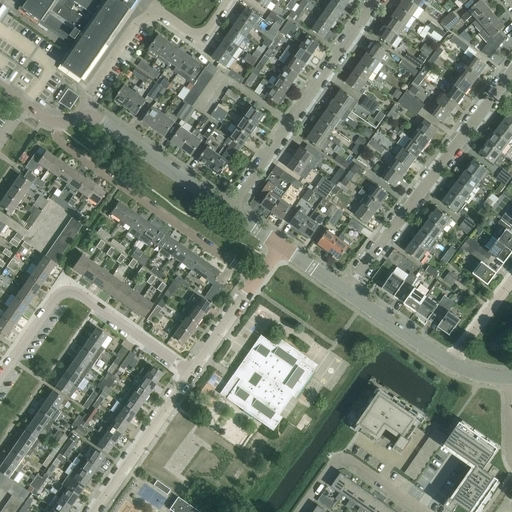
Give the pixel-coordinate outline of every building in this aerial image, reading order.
[(27,0),(28,1),(23,8),(68,40),(70,38),(74,41),(73,43),(75,44),(61,64),(63,66),(82,79),(111,37),(115,31),(120,24),(136,0),(27,0)] [(275,0),(254,0),(266,8),(270,3),(275,6),(278,2),(275,0)] [(292,11),(296,4),(291,0),(286,7),(292,11)] [(302,0),(299,6),(304,9),(308,3),(304,0),(302,0)] [(344,8),(332,0),(325,10),(337,18),(344,8)] [(350,0),(332,0),(344,8),(350,0)] [(419,6),(409,0),(403,0),(399,7),(412,16),(419,6)] [(480,0),(468,10),(464,14),(468,19),(473,15),(477,20),(489,9),(480,0)] [(304,9),(299,6),(294,12),(292,11),(288,16),(299,24),(301,22),(297,20),(300,16),(300,15),(304,9)] [(399,7),(392,17),(405,26),(408,28),(411,23),(408,22),(412,16),(399,7)] [(260,18),(246,8),(246,9),(239,19),(253,28),(267,38),(272,41),(277,35),(278,31),(281,26),(268,16),(264,22),(272,27),(269,31),(267,32),(256,24),(260,18)] [(496,18),(489,9),(477,20),(484,28),(496,18)] [(337,18),(325,10),(319,20),(331,28),(337,18)] [(268,16),(281,26),(285,20),(272,11),(268,16)] [(445,26),(456,16),(452,11),(441,21),(445,26)] [(456,16),(445,26),(449,31),(460,21),(456,16)] [(392,17),(385,27),(398,36),(405,26),(392,17)] [(496,18),(484,28),(492,37),(481,51),(491,58),(505,39),(499,32),(505,27),(496,18)] [(239,19),(233,28),(251,41),(253,37),(249,34),(253,28),(239,19)] [(331,28),(319,20),(312,30),(324,38),(331,28)] [(290,29),(294,32),(297,27),(288,21),(280,32),(285,36),(290,29)] [(416,32),(423,38),(430,29),(423,23),(416,32)] [(385,27),(378,37),(396,49),(402,40),(398,37),(398,36),(385,27)] [(443,37),(446,33),(438,27),(435,31),(443,37)] [(251,41),(233,28),(226,38),(239,48),(239,47),(246,52),(252,42),(251,41)] [(479,75),(487,65),(474,56),(476,53),(452,34),(448,36),(447,37),(450,40),(450,41),(465,52),(464,54),(471,59),(466,66),(479,75)] [(159,35),(150,49),(160,56),(169,42),(159,36),(160,35),(159,35)] [(282,38),(277,35),(272,41),(277,45),(282,38)] [(434,46),(437,42),(427,35),(424,39),(434,46)] [(307,36),(300,46),(312,54),(319,44),(307,36)] [(239,48),(226,38),(219,48),(232,58),(239,48)] [(272,41),(267,38),(262,44),(268,48),(272,41)] [(272,41),(268,48),(273,51),(277,45),(272,41)] [(179,49),(169,42),(160,56),(170,62),(179,49)] [(373,43),(366,53),(380,63),(387,53),(373,43)] [(312,54),(300,46),(296,51),(288,45),(285,50),(290,54),(305,64),(312,54)] [(433,55),(438,58),(444,63),(446,61),(439,56),(443,51),(439,47),(433,55)] [(232,58),(219,48),(212,57),(212,58),(226,67),(232,58)] [(189,56),(179,49),(170,62),(180,69),(189,56)] [(252,57),(257,60),(262,53),(257,50),(252,57)] [(419,51),(415,57),(423,63),(428,57),(419,51)] [(260,62),(265,66),(272,56),(267,52),(260,62)] [(366,53),(360,63),(373,72),(380,63),(366,53)] [(420,69),(423,63),(407,53),(404,58),(420,69)] [(305,64),(290,54),(283,64),(298,74),(305,64)] [(438,58),(433,55),(427,62),(432,66),(438,58)] [(189,56),(180,69),(177,73),(194,85),(184,99),(184,100),(187,95),(190,91),(194,86),(196,82),(199,78),(202,74),(205,69),(206,68),(206,67),(205,67),(189,56)] [(257,60),(252,57),(247,63),(253,67),(257,60)] [(414,76),(417,71),(402,60),(398,65),(414,76)] [(149,74),(153,69),(141,61),(137,66),(149,74)] [(265,66),(260,62),(255,69),(260,72),(265,66)] [(210,63),(206,68),(205,69),(214,75),(214,76),(219,69),(210,63)] [(373,72),(360,63),(353,73),(366,82),(373,72)] [(283,70),(279,76),(291,84),(298,74),(283,64),(280,69),(283,70)] [(466,66),(459,75),(472,85),(479,75),(466,66)] [(424,67),(419,74),(424,78),(429,70),(424,67)] [(7,78),(14,81),(18,70),(11,68),(7,78)] [(124,68),(121,74),(129,78),(132,72),(124,68)] [(149,77),(136,68),(132,73),(145,82),(149,77)] [(153,69),(149,74),(156,79),(160,73),(153,69)] [(205,69),(202,74),(211,80),(214,75),(205,69)] [(240,85),(244,79),(231,70),(227,75),(240,85)] [(246,82),(251,86),(258,76),(252,72),(246,82)] [(353,73),(346,83),(363,95),(365,91),(362,88),(366,82),(353,73)] [(202,74),(199,78),(208,84),(211,80),(202,74)] [(424,78),(419,74),(413,82),(418,86),(424,78)] [(457,79),(452,85),(465,94),(472,85),(459,75),(457,79)] [(291,84),(279,76),(272,86),(284,94),(291,84)] [(208,84),(199,78),(196,82),(205,88),(208,84)] [(164,79),(160,84),(161,85),(167,89),(171,83),(164,79)] [(265,87),(261,93),(259,96),(264,99),(266,96),(278,104),(280,105),(284,99),(282,98),(284,94),(272,86),(263,79),(260,84),(265,87)] [(160,84),(156,82),(147,96),(152,99),(161,85),(160,84)] [(196,82),(194,86),(202,92),(205,88),(196,82)] [(406,89),(417,96),(421,90),(410,83),(406,89)] [(125,107),(135,93),(124,85),(119,94),(114,100),(115,100),(114,102),(118,105),(120,104),(125,107)] [(167,89),(161,85),(152,99),(157,103),(167,89)] [(465,94),(452,85),(445,94),(457,104),(465,94)] [(202,92),(194,86),(190,91),(199,97),(202,92)] [(70,110),(79,96),(68,89),(59,102),(70,110)] [(236,101),(239,97),(228,89),(225,94),(236,101)] [(358,102),(341,90),(334,100),(351,112),(358,102)] [(199,97),(190,91),(187,95),(196,101),(199,97)] [(424,106),(409,95),(405,92),(402,97),(420,111),(424,106)] [(146,101),(135,93),(125,107),(130,111),(130,112),(134,116),(136,114),(136,115),(140,109),(141,109),(146,101)] [(457,104),(445,94),(437,104),(450,114),(457,104)] [(196,101),(187,95),(184,100),(193,106),(196,101)] [(367,95),(364,101),(376,109),(380,104),(367,95)] [(420,111),(402,97),(398,102),(416,116),(420,111)] [(334,100),(327,110),(341,119),(354,128),(358,124),(348,117),(351,112),(334,100)] [(376,109),(364,101),(360,106),(373,114),(376,109)] [(181,120),(191,106),(185,103),(176,116),(181,120)] [(265,115),(252,105),(248,103),(241,114),(244,116),(258,126),(265,115)] [(450,114),(437,104),(430,114),(443,123),(450,114)] [(196,110),(191,106),(181,120),(187,123),(196,110)] [(217,106),(214,111),(224,118),(227,113),(217,106)] [(153,129),(163,114),(152,107),(142,121),(153,129)] [(327,110),(320,119),(334,129),(341,119),(327,110)] [(396,118),(398,120),(400,116),(391,110),(386,116),(389,118),(390,116),(392,116),(395,118),(396,118)] [(224,118),(214,111),(210,115),(221,123),(224,118)] [(376,116),(382,120),(385,115),(379,111),(376,116)] [(511,111),(503,122),(511,128),(511,111)] [(163,114),(153,129),(165,137),(175,122),(163,114)] [(208,118),(204,115),(200,122),(204,125),(208,118)] [(244,116),(237,127),(250,136),(258,126),(244,116)] [(320,119),(313,130),(333,143),(337,146),(344,151),(347,147),(340,142),(330,134),(334,129),(320,119)] [(425,120),(418,129),(431,139),(438,130),(425,120)] [(218,125),(213,122),(203,136),(208,139),(218,125)] [(511,128),(503,122),(495,132),(511,145),(511,128)] [(181,149),(192,134),(181,127),(171,141),(181,149)] [(250,136),(237,127),(229,138),(242,147),(250,136)] [(369,139),(373,132),(367,127),(362,134),(369,139)] [(418,129),(411,139),(423,149),(431,139),(418,129)] [(333,143),(313,130),(306,139),(324,151),(331,142),(333,143)] [(411,139),(410,139),(404,134),(400,131),(397,135),(401,138),(397,144),(403,149),(416,158),(423,149),(411,139)] [(511,149),(511,145),(495,132),(487,143),(501,153),(506,157),(511,149)] [(192,134),(181,149),(192,156),(202,141),(192,134)] [(221,142),(224,138),(219,134),(216,139),(221,142)] [(222,157),(218,155),(209,168),(220,176),(229,163),(230,164),(242,147),(229,138),(229,137),(225,143),(230,146),(222,157)] [(367,140),(363,138),(362,139),(361,138),(357,143),(362,147),(367,140)] [(487,143),(479,153),(495,165),(499,160),(497,159),(501,153),(487,143)] [(209,168),(218,155),(208,147),(198,161),(209,168)] [(301,147),(294,157),(307,166),(312,169),(319,159),(301,147)] [(416,158),(403,149),(396,158),(409,168),(416,158)] [(47,170),(56,158),(45,151),(41,157),(35,153),(25,167),(32,171),(37,163),(47,170)] [(346,169),(350,163),(338,155),(334,160),(346,169)] [(368,169),(371,164),(360,155),(356,160),(368,169)] [(294,157),(287,167),(299,176),(307,166),(294,157)] [(56,158),(47,170),(57,177),(66,166),(56,158)] [(409,168),(396,158),(389,168),(401,178),(409,168)] [(474,160),(470,165),(468,164),(466,167),(467,170),(466,170),(482,183),(490,172),(474,160)] [(355,164),(350,171),(355,174),(355,173),(360,176),(364,171),(355,164)] [(75,172),(66,166),(57,177),(67,184),(75,172)] [(401,178),(389,168),(381,178),(394,187),(401,178)] [(511,175),(503,169),(499,174),(509,181),(511,177),(511,175)] [(36,185),(46,172),(42,170),(38,175),(39,176),(37,178),(28,171),(24,177),(36,185)] [(466,170),(458,181),(472,192),(476,186),(480,188),(483,184),(482,183),(466,170)] [(292,184),(295,179),(284,171),(283,173),(281,171),(278,175),(292,184)] [(350,171),(345,177),(350,181),(355,174),(350,171)] [(49,174),(46,172),(36,185),(41,188),(45,183),(43,182),(49,174)] [(75,172),(67,184),(65,187),(74,194),(77,191),(85,179),(75,172)] [(509,181),(499,174),(495,179),(501,184),(495,192),(498,195),(509,181)] [(35,194),(27,189),(31,184),(19,176),(12,186),(24,194),(31,199),(35,194)] [(331,191),(335,186),(323,177),(313,191),(314,192),(325,200),(331,191)] [(350,181),(345,177),(341,183),(345,187),(350,181)] [(95,186),(85,179),(77,191),(82,195),(79,199),(83,202),(86,198),(87,198),(95,186)] [(301,183),(295,179),(292,184),(298,188),(301,183)] [(272,212),(281,199),(285,193),(275,187),(275,186),(269,181),(259,195),(265,199),(261,204),(272,212)] [(472,192),(458,181),(450,192),(464,202),(466,200),(467,201),(471,196),(469,195),(472,192)] [(340,188),(335,185),(335,186),(331,191),(336,195),(340,188)] [(24,194),(12,186),(5,196),(17,204),(24,194)] [(95,186),(87,198),(97,205),(105,193),(95,186)] [(381,204),(389,195),(377,186),(370,196),(381,204)] [(54,202),(61,192),(57,189),(49,199),(54,202)] [(313,191),(309,189),(302,199),(307,202),(314,192),(313,191)] [(381,204),(370,196),(362,190),(359,193),(362,196),(362,197),(363,198),(360,203),(362,205),(374,214),(381,204)] [(61,192),(54,202),(63,209),(71,199),(67,196),(64,199),(59,195),(61,192)] [(450,192),(442,202),(458,214),(462,209),(460,207),(464,202),(450,192)] [(492,193),(485,202),(490,206),(492,207),(498,199),(492,193)] [(42,210),(48,202),(39,195),(34,204),(42,210)] [(17,204),(5,196),(0,203),(0,206),(10,214),(17,204)] [(71,199),(63,209),(73,216),(77,211),(72,207),(75,202),(71,199)] [(291,207),(281,199),(272,212),(283,219),(291,207)] [(120,220),(128,209),(118,202),(110,213),(120,220)] [(331,219),(338,209),(332,204),(325,215),(331,219)] [(24,208),(31,213),(37,217),(41,212),(32,205),(31,208),(26,205),(24,208)] [(374,214),(362,205),(355,215),(367,224),(374,214)] [(290,224),(289,226),(296,231),(297,229),(300,231),(309,218),(304,215),(307,211),(301,208),(290,224)] [(120,220),(120,221),(118,224),(122,227),(125,224),(130,227),(138,216),(128,209),(120,220)] [(338,209),(331,219),(328,222),(334,226),(343,212),(338,209)] [(437,209),(429,219),(443,230),(447,224),(449,226),(453,221),(437,209)] [(81,214),(77,211),(73,216),(78,219),(81,214)] [(37,217),(31,213),(25,222),(22,219),(18,224),(28,231),(37,217)] [(506,213),(502,218),(511,226),(511,213),(510,216),(506,213)] [(309,218),(300,231),(310,238),(324,219),(319,215),(314,222),(309,218)] [(138,216),(130,227),(136,231),(133,236),(137,239),(140,235),(148,223),(138,216)] [(78,231),(82,225),(71,218),(67,223),(78,231)] [(462,223),(472,230),(476,225),(466,218),(462,223)] [(506,229),(497,241),(511,251),(511,233),(510,231),(511,228),(511,226),(502,218),(498,223),(506,229)] [(360,233),(364,227),(352,219),(348,225),(360,233)] [(429,219),(421,230),(435,240),(438,237),(439,238),(443,233),(442,232),(443,230),(429,219)] [(67,223),(64,228),(75,235),(78,231),(67,223)] [(158,230),(148,223),(140,235),(150,242),(158,230)] [(472,230),(462,223),(458,228),(468,235),(472,230)] [(480,235),(483,230),(478,226),(475,231),(480,235)] [(64,228),(61,233),(72,240),(75,235),(64,228)] [(110,235),(100,228),(96,234),(106,241),(110,235)] [(158,230),(150,242),(160,249),(168,237),(158,230)] [(435,240),(421,230),(413,240),(427,251),(429,249),(430,250),(434,245),(433,244),(435,240)] [(329,252),(338,238),(327,231),(318,244),(329,252)] [(61,233),(58,237),(68,245),(72,240),(61,233)] [(341,234),(338,238),(329,252),(340,259),(349,246),(352,242),(341,234)] [(58,237),(54,242),(65,249),(68,245),(58,237)] [(168,237),(160,249),(158,252),(162,255),(165,252),(170,256),(178,244),(168,237)] [(483,248),(478,244),(469,237),(465,242),(488,260),(492,255),(504,264),(511,253),(511,251),(497,241),(492,237),(485,247),(485,246),(483,248)] [(12,239),(10,241),(7,239),(6,240),(16,248),(19,244),(12,239)] [(413,240),(405,251),(421,263),(425,258),(423,257),(427,251),(413,240)] [(104,244),(100,241),(95,247),(100,250),(104,244)] [(24,242),(21,246),(28,251),(31,247),(24,242)] [(54,242),(51,247),(62,254),(65,249),(54,242)] [(488,260),(465,242),(461,247),(481,262),(473,273),(488,285),(497,273),(485,264),(488,260)] [(118,244),(116,248),(123,252),(125,249),(118,244)] [(189,251),(178,244),(170,256),(181,263),(189,251)] [(451,246),(448,250),(453,254),(460,246),(458,244),(451,246)] [(62,254),(51,247),(48,251),(59,259),(62,254)] [(106,254),(110,257),(115,250),(111,247),(106,254)] [(5,249),(2,253),(9,258),(12,254),(5,249)] [(453,254),(448,250),(443,258),(448,262),(453,254)] [(59,259),(48,251),(44,257),(55,264),(59,259)] [(189,251),(181,263),(191,270),(199,258),(189,251)] [(116,261),(120,264),(125,257),(121,254),(116,261)] [(91,262),(81,255),(72,268),(82,275),(91,262)] [(44,256),(37,266),(48,274),(54,266),(55,264),(44,257),(44,256)] [(140,259),(139,258),(137,262),(143,266),(146,263),(145,262),(146,260),(141,257),(140,259)] [(209,266),(199,258),(191,270),(202,277),(209,266)] [(12,259),(9,263),(16,267),(19,264),(12,259)] [(132,261),(131,260),(128,266),(132,269),(137,262),(133,259),(132,261)] [(101,269),(91,262),(82,275),(92,283),(101,269)] [(16,267),(9,263),(6,267),(13,272),(16,267)] [(48,274),(37,266),(30,277),(41,285),(48,274)] [(219,273),(209,266),(202,277),(213,285),(204,297),(212,302),(223,287),(214,281),(219,273)] [(435,278),(439,273),(429,266),(426,271),(435,278)] [(136,275),(140,278),(145,271),(141,268),(136,275)] [(157,276),(159,272),(153,268),(150,271),(157,276)] [(101,269),(92,283),(102,290),(112,276),(101,269)] [(161,269),(159,272),(157,276),(163,280),(166,277),(164,275),(165,273),(165,271),(161,269)] [(393,273),(382,288),(394,297),(402,285),(407,288),(415,276),(410,272),(404,281),(393,273)] [(457,278),(449,272),(443,280),(451,286),(457,278)] [(146,282),(150,285),(155,278),(151,275),(146,282)] [(122,283),(112,276),(102,290),(112,297),(122,283)] [(181,284),(184,281),(177,276),(174,280),(181,284)] [(415,276),(407,288),(412,291),(404,304),(415,312),(426,296),(415,288),(421,280),(415,276)] [(41,285),(30,277),(23,287),(34,295),(41,285)] [(190,285),(184,281),(181,284),(187,289),(190,285)] [(132,290),(122,283),(112,297),(123,304),(132,290)] [(157,290),(161,292),(166,285),(161,283),(157,290)] [(34,295),(23,287),(15,297),(27,305),(34,295)] [(132,290),(123,304),(133,311),(142,297),(132,290)] [(173,293),(167,290),(164,295),(169,298),(173,293)] [(210,304),(200,297),(194,293),(187,303),(189,304),(204,314),(206,315),(209,310),(208,308),(210,304)] [(438,304),(426,296),(415,312),(428,320),(436,308),(441,312),(449,300),(444,296),(438,304)] [(15,297),(8,308),(19,316),(27,305),(15,297)] [(152,305),(142,297),(133,311),(143,318),(152,305)] [(449,300),(441,312),(446,315),(437,327),(450,335),(461,320),(449,312),(454,303),(449,300)] [(479,310),(482,306),(477,302),(473,306),(479,310)] [(204,314),(189,304),(182,314),(197,324),(204,314)] [(19,316),(8,308),(1,318),(12,326),(19,316)] [(159,313),(154,309),(146,320),(151,323),(156,317),(160,320),(163,316),(159,313)] [(197,324),(182,314),(178,319),(182,322),(179,327),(190,334),(197,324)] [(12,326),(1,318),(0,319),(0,333),(5,337),(12,326)] [(190,334),(179,327),(175,324),(168,334),(172,337),(183,344),(190,334)] [(89,338),(100,346),(107,336),(96,328),(89,338)] [(233,375),(234,376),(230,382),(229,381),(219,394),(272,431),(282,417),(278,415),(292,396),(294,398),(313,371),(301,362),(305,357),(278,338),(273,344),(260,335),(251,348),(254,351),(250,357),(247,354),(242,362),(244,363),(235,376),(233,374),(233,375)] [(89,338),(82,348),(97,358),(104,349),(100,346),(89,338)] [(115,357),(117,357),(121,360),(128,350),(123,346),(115,357)] [(82,348),(75,358),(90,368),(97,358),(82,348)] [(130,352),(123,362),(133,369),(138,362),(133,359),(136,356),(130,352)] [(121,360),(117,357),(110,367),(114,370),(121,360)] [(90,368),(75,358),(69,368),(84,378),(90,368)] [(133,369),(123,362),(119,367),(124,370),(127,365),(133,369)] [(162,374),(151,366),(146,363),(139,373),(144,377),(155,384),(162,374)] [(114,370),(110,367),(107,372),(108,372),(104,378),(108,381),(112,375),(111,374),(114,370)] [(84,378),(69,368),(62,378),(72,385),(77,388),(84,378)] [(155,384),(144,377),(137,386),(148,394),(155,384)] [(72,385),(62,378),(55,388),(70,398),(77,388),(72,385)] [(108,381),(104,378),(101,383),(99,382),(96,387),(101,391),(102,391),(108,381)] [(108,381),(102,391),(108,395),(111,391),(109,389),(112,383),(108,381)] [(148,394),(137,386),(133,384),(126,393),(142,404),(148,394)] [(408,439),(422,419),(379,388),(352,427),(373,441),(377,436),(380,438),(386,429),(400,438),(392,449),(401,455),(410,441),(408,439)] [(45,401),(56,409),(59,404),(64,407),(67,401),(52,391),(45,401)] [(87,395),(93,400),(97,394),(93,391),(89,396),(87,395)] [(99,396),(96,401),(106,408),(106,409),(108,406),(102,401),(103,399),(105,400),(108,395),(108,396),(108,395),(102,391),(101,391),(102,391),(99,396)] [(126,393),(120,403),(135,414),(142,404),(126,393)] [(93,400),(87,395),(80,405),(82,406),(82,407),(86,410),(93,400)] [(45,401),(39,411),(49,418),(54,422),(61,412),(56,409),(45,401)] [(92,406),(89,411),(94,415),(97,410),(96,410),(98,408),(103,412),(106,408),(96,401),(92,406)] [(120,403),(113,413),(128,423),(135,414),(120,403)] [(49,418),(39,411),(32,421),(47,432),(51,426),(46,423),(49,418)] [(85,415),(81,420),(87,424),(94,415),(89,411),(86,415),(85,415)] [(113,413),(106,423),(121,433),(128,423),(113,413)] [(303,414),(295,426),(303,430),(310,418),(303,414)] [(78,415),(74,421),(79,424),(81,420),(85,415),(84,415),(82,418),(78,415)] [(81,420),(79,424),(75,429),(77,426),(78,426),(74,431),(83,437),(86,432),(81,428),(83,426),(87,429),(89,426),(87,425),(87,424),(81,420)] [(32,421),(25,431),(36,438),(39,433),(43,436),(47,432),(32,421)] [(79,424),(74,421),(71,426),(75,429),(79,424)] [(445,444),(443,447),(472,467),(451,498),(450,497),(443,506),(452,511),(458,504),(469,511),(476,511),(499,480),(483,469),(498,448),(460,422),(444,444),(445,444)] [(110,426),(107,430),(103,428),(100,433),(114,443),(121,433),(106,423),(110,426)] [(435,429),(429,437),(404,473),(415,480),(446,436),(435,429)] [(36,438),(25,431),(18,441),(33,451),(36,446),(32,443),(36,438)] [(97,439),(99,441),(96,446),(107,453),(114,443),(100,433),(99,433),(100,434),(97,439)] [(59,440),(63,443),(67,438),(63,434),(59,440)] [(72,434),(65,444),(75,451),(77,447),(74,445),(79,438),(72,434)] [(18,441),(11,450),(22,458),(25,453),(29,456),(33,451),(18,441)] [(75,451),(65,444),(59,454),(65,458),(72,449),(75,451)] [(105,457),(94,449),(90,446),(83,456),(98,466),(105,457)] [(22,458),(11,450),(4,460),(18,470),(22,465),(19,463),(22,458)] [(65,458),(59,454),(52,464),(56,467),(60,462),(63,457),(65,459),(65,458)] [(80,460),(76,466),(91,476),(98,466),(83,456),(79,454),(76,458),(80,460)] [(18,470),(4,460),(0,466),(0,472),(6,476),(12,481),(19,470),(18,470)] [(50,462),(46,460),(42,465),(46,468),(50,462)] [(71,466),(65,461),(60,467),(66,472),(71,466)] [(56,467),(52,464),(45,474),(50,477),(53,472),(56,467)] [(91,476),(76,466),(75,465),(68,475),(73,478),(84,486),(91,476)] [(343,495),(352,482),(341,474),(341,473),(332,487),(340,492),(335,499),(339,502),(344,496),(343,495)] [(37,483),(41,478),(37,475),(35,478),(30,474),(28,477),(33,480),(37,483)] [(12,481),(6,476),(0,484),(0,487),(5,491),(12,481)] [(73,478),(66,488),(62,486),(77,496),(84,486),(73,478)] [(33,480),(26,491),(29,492),(30,493),(37,483),(33,480)] [(26,491),(12,481),(5,491),(12,496),(12,495),(23,503),(30,493),(29,492),(26,491)] [(156,481),(153,485),(167,495),(170,490),(156,481)] [(362,489),(352,482),(343,495),(344,496),(350,500),(345,506),(350,509),(354,503),(353,502),(362,489)] [(37,483),(30,493),(34,495),(41,486),(37,483)] [(62,486),(55,496),(70,506),(77,496),(62,486)] [(372,496),(362,489),(353,502),(354,503),(360,507),(356,511),(362,511),(364,510),(363,509),(372,496)] [(12,495),(12,496),(6,504),(17,511),(23,503),(12,495)] [(66,511),(70,506),(55,496),(48,506),(53,508),(57,511),(66,511)] [(376,511),(382,503),(372,496),(363,509),(364,510),(367,511),(376,511)] [(198,511),(177,497),(169,509),(172,511),(198,511)] [(28,498),(24,504),(29,506),(33,501),(28,498)] [(391,511),(393,510),(382,503),(376,511),(391,511)]
